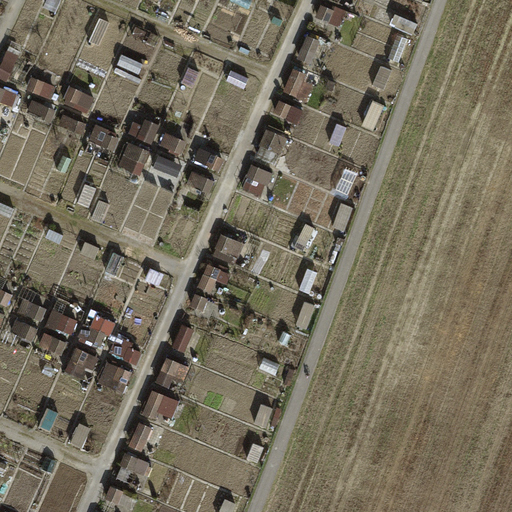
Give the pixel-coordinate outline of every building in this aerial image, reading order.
[(95,13),(70,1),(65,12),(90,24),(95,13)] [(346,22),(320,11),(314,24),(340,36),(346,22)] [(417,30),(396,21),(392,30),(413,39),(417,30)] [(320,46),(308,41),(298,64),(309,69),(320,46)] [(143,72),(125,64),(122,71),(140,79),(143,72)] [(14,70),(1,65),(0,67),(0,78),(9,82),(14,70)] [(306,82),(291,76),(282,96),(297,102),(306,82)] [(56,94),(31,83),(27,93),(52,105),(56,94)] [(92,103),(68,92),(62,104),(87,115),(92,103)] [(169,101),(154,94),(151,102),(166,108),(169,101)] [(336,108),(325,103),(320,115),(331,120),(336,108)] [(293,112),(277,105),(272,118),(288,125),(293,112)] [(47,113),(31,106),(26,116),(42,123),(47,113)] [(159,132),(130,119),(123,134),(152,147),(159,132)] [(87,130),(63,120),(58,131),(82,142),(87,130)] [(107,136),(92,129),(86,144),(99,150),(99,151),(111,157),(117,144),(105,139),(107,136)] [(287,145),(268,136),(257,162),(276,170),(287,145)] [(362,140),(353,136),(344,155),(353,159),(362,140)] [(184,146),(164,137),(158,149),(178,158),(184,146)] [(143,154),(127,146),(116,170),(133,177),(143,154)] [(221,163),(198,152),(193,165),(216,175),(221,163)] [(90,164),(77,158),(69,174),(83,180),(90,164)] [(180,170),(157,160),(148,180),(171,190),(180,170)] [(270,179),(249,170),(239,191),(260,200),(270,179)] [(351,180),(340,176),(333,194),(344,198),(351,180)] [(214,187),(191,177),(186,187),(210,198),(214,187)] [(130,186),(111,178),(105,190),(124,198),(130,186)] [(291,185),(284,182),(275,201),(282,205),(291,185)] [(163,198),(144,190),(138,202),(157,210),(163,198)] [(353,220),(347,217),(342,227),(348,230),(353,220)] [(315,234),(304,229),(294,251),(305,256),(315,234)] [(247,244),(225,234),(219,246),(242,256),(247,244)] [(13,256),(2,251),(0,255),(0,262),(9,266),(13,256)] [(140,272),(128,267),(124,275),(137,281),(140,272)] [(217,274),(207,269),(198,288),(209,293),(217,274)] [(44,280),(31,274),(28,281),(41,287),(44,280)] [(99,280),(86,274),(81,286),(94,291),(99,280)] [(318,278),(308,274),(300,291),(310,296),(318,278)] [(12,299),(0,293),(0,307),(7,310),(12,299)] [(295,301),(286,296),(281,307),(291,311),(295,301)] [(207,304),(193,298),(189,307),(203,313),(207,304)] [(48,319),(57,323),(54,330),(68,335),(73,324),(61,319),(67,307),(55,302),(48,319)] [(44,314),(21,304),(17,313),(40,323),(44,314)] [(143,314),(129,308),(126,314),(141,320),(143,314)] [(38,333),(15,323),(10,334),(33,344),(38,333)] [(104,336),(83,327),(78,337),(99,346),(104,336)] [(192,334),(179,328),(171,348),(184,354),(192,334)] [(64,344),(44,335),(39,347),(59,356),(64,344)] [(140,357),(114,345),(110,355),(136,366),(140,357)] [(95,359),(75,350),(70,361),(90,370),(95,359)] [(270,363),(264,360),(259,370),(265,373),(270,363)] [(187,371),(166,362),(160,375),(181,385),(187,371)] [(129,375),(104,364),(98,376),(124,388),(129,375)] [(294,374),(289,371),(283,385),(289,387),(294,374)] [(14,388),(4,383),(0,391),(0,414),(2,415),(14,388)] [(178,401),(151,389),(140,415),(154,421),(157,415),(170,420),(178,401)] [(226,399),(208,391),(202,405),(220,413),(226,399)] [(274,410),(269,426),(275,428),(280,412),(274,410)] [(74,420),(54,412),(49,424),(69,432),(74,420)] [(98,432),(80,424),(76,434),(93,442),(98,432)] [(153,434),(139,427),(130,447),(144,453),(153,434)] [(260,438),(242,430),(238,440),(255,448),(260,438)] [(147,466),(124,455),(118,467),(142,478),(147,466)] [(122,495),(109,490),(104,503),(116,508),(122,495)] [(232,511),(236,504),(224,499),(217,511),(232,511)]
